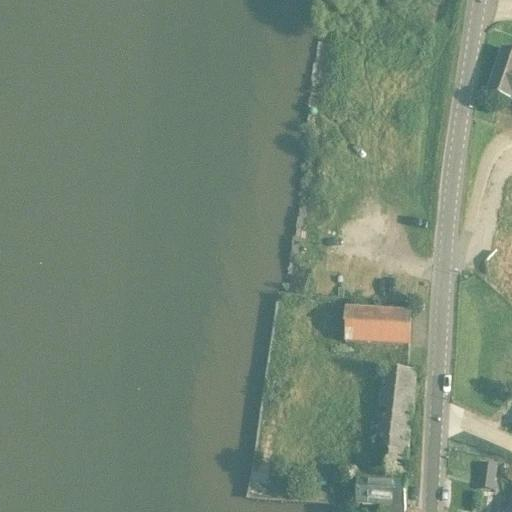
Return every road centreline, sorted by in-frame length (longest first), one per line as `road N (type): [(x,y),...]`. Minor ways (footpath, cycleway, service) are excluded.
road 1 (tertiary): [(444,257),(476,0)]
road 2 (tertiary): [(428,511),(444,257)]
road 3 (residential): [(511,137),(486,159),(461,246),(444,257)]
